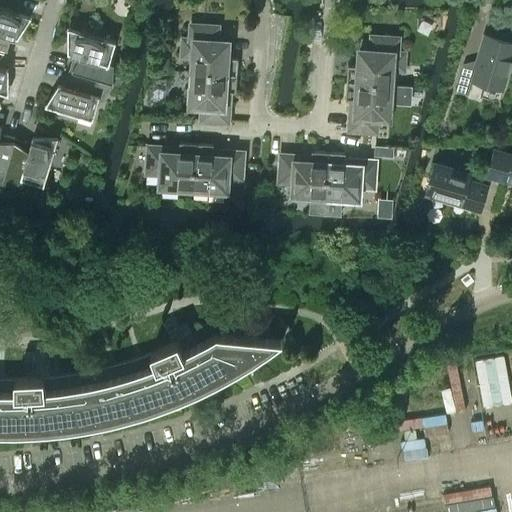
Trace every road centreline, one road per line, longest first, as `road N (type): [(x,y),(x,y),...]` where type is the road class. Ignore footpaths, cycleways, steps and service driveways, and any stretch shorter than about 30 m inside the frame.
road 1 (unclassified): [(0,486),(88,476),(244,430),(311,400),(471,304),(511,292)]
road 2 (residential): [(245,127),(313,125),(320,117),(330,0)]
road 3 (residential): [(245,127),(264,0)]
road 4 (residential): [(20,118),(53,0)]
